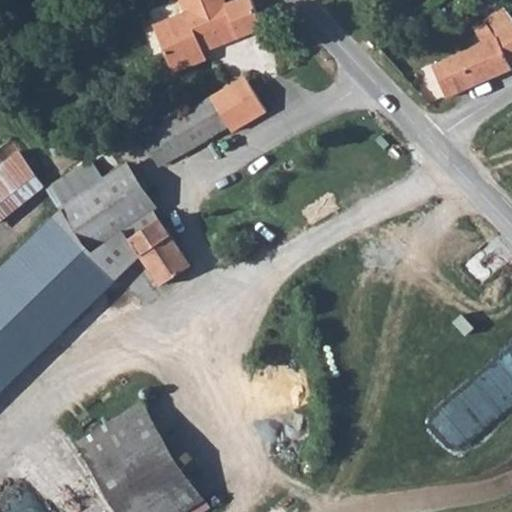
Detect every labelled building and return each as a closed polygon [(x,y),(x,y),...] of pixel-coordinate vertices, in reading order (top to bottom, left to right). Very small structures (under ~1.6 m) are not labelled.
[(209,17),(225,47),(265,31),(250,0),(249,0),(229,8),(224,0),(180,0),(187,14),(192,24),(209,17)] [(425,70),(438,103),(511,68),(511,12),(511,10),(488,21),(488,24),(478,29),(483,44),(425,70)] [(209,62),(206,54),(192,24),(187,14),(160,25),(182,74),(209,62)] [(206,54),(225,47),(209,17),(192,24),(206,54)] [(248,86),(241,90),(254,108),(259,106),(248,86)] [(227,130),(234,140),(267,120),(259,106),(254,108),(241,90),(212,107),(227,130)] [(162,165),(227,130),(212,107),(209,104),(158,132),(160,135),(149,143),(162,165)] [(139,108),(113,119),(122,140),(138,134),(133,121),(141,116),(139,108)] [(381,134),(374,140),(383,150),(390,144),(381,134)] [(125,170),(108,151),(93,162),(49,193),(58,204),(0,260),(0,390),(141,254),(120,233),(93,252),(64,207),(107,181),(125,170)] [(0,201),(37,171),(20,152),(0,168),(0,201)] [(107,181),(64,207),(93,252),(120,233),(153,210),(125,170),(107,181)] [(134,242),(164,286),(191,267),(162,225),(134,242)] [(187,511),(207,500),(143,402),(78,442),(123,511),(187,511)]
